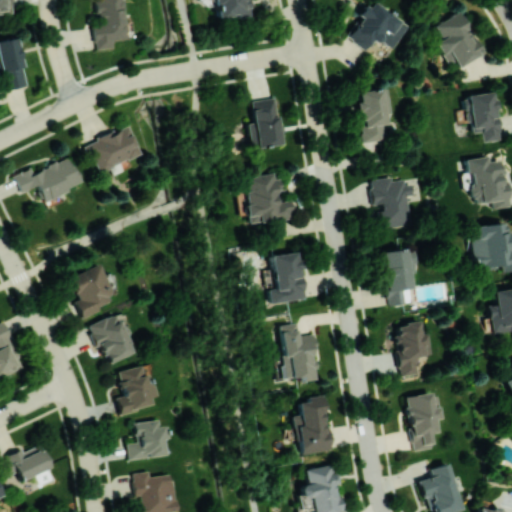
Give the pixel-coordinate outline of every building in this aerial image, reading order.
[(90,18),(92,48),(110,47),(110,38),(123,38),(120,0),(93,0),(94,18),(90,18)] [(211,0),(214,17),(235,14),(236,19),(247,17),(245,0),(211,0)] [(363,49),(372,36),(389,49),(406,26),(371,0),(367,0),(356,15),(357,16),(344,35),(363,49)] [(446,49),(455,66),(480,54),(458,10),(431,24),(438,38),(432,41),(438,53),(446,49)] [(0,39),(0,88),(23,85),(16,37),(0,39)] [(386,88),(356,90),(359,141),(384,140),(383,113),(388,113),(386,88)] [(464,94),(469,132),(479,131),(480,141),(496,139),(491,91),(464,94)] [(248,99),(250,122),(246,122),(248,146),(278,143),(273,97),(248,99)] [(137,153),(125,124),(83,143),(96,172),(106,168),(109,174),(119,170),(116,162),(137,153)] [(507,205),(504,180),(500,180),(497,159),(486,161),(485,155),(462,158),(464,172),(468,172),(471,203),(489,201),(490,207),(507,205)] [(40,199),(79,183),(68,156),(30,171),(28,167),(10,174),(17,190),(34,184),(40,199)] [(241,176),(246,222),(291,216),(289,199),(275,201),(274,191),(276,191),(274,172),(241,176)] [(408,224),(405,194),(411,194),(410,183),(403,184),(402,178),(390,179),(389,176),(367,178),(371,206),(374,206),(376,227),(408,224)] [(511,269),(511,245),(506,247),(503,220),(472,225),(473,237),(468,238),(471,267),(499,264),(500,271),(511,269)] [(380,251),(385,305),(411,302),(405,248),(380,251)] [(268,254),(272,289),(266,290),(268,302),(302,298),(296,251),(268,254)] [(67,275),(76,298),(71,300),(78,317),(96,310),(94,304),(110,298),(97,263),(67,275)] [(511,277),(511,286),(490,290),(492,303),(485,304),(489,334),(511,330),(511,270),(511,271),(511,277)] [(131,350),(120,327),(119,328),(112,312),(85,325),(102,363),(131,350)] [(398,375),(416,373),(414,356),(428,354),(425,331),(419,332),(418,320),(391,324),(398,375)] [(0,374),(20,366),(0,321),(0,374)] [(276,324),(280,356),(286,355),(289,376),(299,375),(300,380),(314,378),(309,333),(295,335),(293,322),(276,324)] [(110,372),(120,411),(147,404),(146,397),(152,395),(146,373),(141,374),(138,364),(110,372)] [(511,394),(511,377),(511,376),(503,380),(511,396),(511,394)] [(403,395),(410,449),(430,447),(428,432),(435,431),(433,418),(438,418),(435,392),(403,395)] [(298,453),(328,449),(325,425),(323,425),(319,394),(303,396),(304,400),(295,402),(298,425),(294,426),(298,453)] [(123,442),(125,459),(161,454),(159,437),(165,436),(163,424),(156,425),(155,418),(130,422),(133,441),(123,442)] [(19,450),(0,455),(0,467),(3,478),(15,474),(16,478),(47,469),(39,444),(19,450)] [(446,511),(459,508),(445,461),(426,467),(429,475),(415,479),(420,498),(425,497),(429,511),(446,511)] [(308,496),(310,511),(335,511),(339,511),(330,463),(302,468),(304,483),(297,484),(300,497),(308,496)] [(161,511),(172,511),(168,473),(145,475),(145,470),(128,472),(131,495),(136,495),(138,511),(161,511)]
